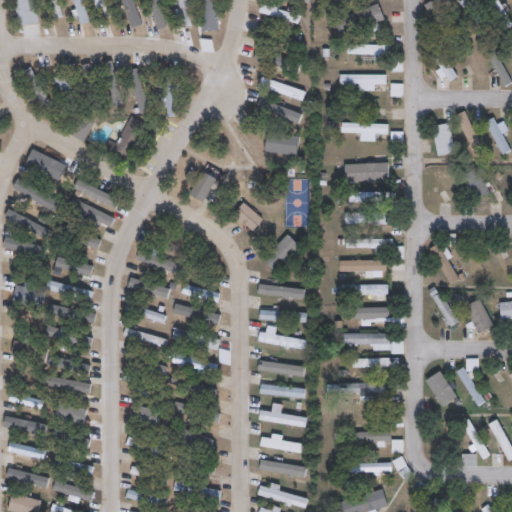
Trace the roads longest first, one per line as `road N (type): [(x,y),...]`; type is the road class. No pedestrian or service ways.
road 1 (residential): [(0,28),(19,96),(39,122),(148,179),(236,258),(240,511)]
road 2 (residential): [(114,511),(121,239),(148,179),(218,83),(238,0)]
road 3 (residential): [(414,6),(413,445)]
road 4 (residential): [(2,42),(152,46),(199,58),(221,75)]
road 5 (residential): [(413,445),(419,471),(431,477),(511,477)]
